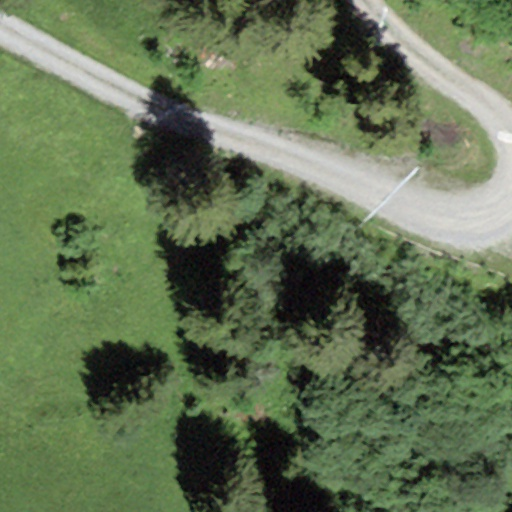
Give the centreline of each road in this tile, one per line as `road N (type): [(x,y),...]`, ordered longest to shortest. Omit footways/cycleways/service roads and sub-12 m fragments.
road 1 (unclassified): [(511,186),(490,205),(464,209),(230,137),(141,102),(0,26)]
road 2 (unclassified): [(360,0),(404,49),(500,118),(511,141)]
